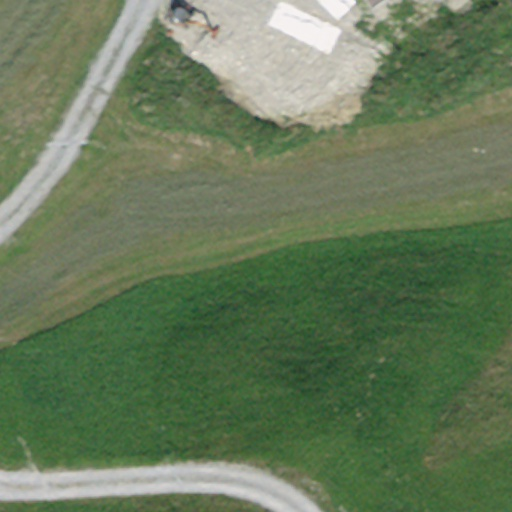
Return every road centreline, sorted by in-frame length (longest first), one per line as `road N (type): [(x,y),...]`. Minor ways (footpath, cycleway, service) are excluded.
road 1 (track): [(291,511),(280,502),(221,489),(0,493)]
road 2 (track): [(0,226),(59,165),(145,0)]
